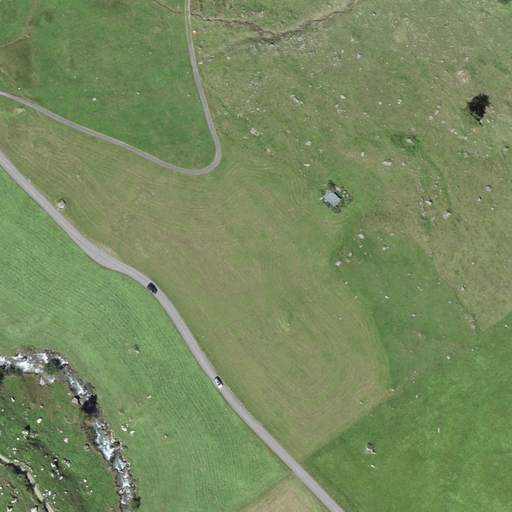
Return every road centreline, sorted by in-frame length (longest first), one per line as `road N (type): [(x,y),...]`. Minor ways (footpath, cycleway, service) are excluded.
road 1 (tertiary): [(0,157),(88,246),(147,282),(224,390),(338,511)]
road 2 (track): [(0,91),(195,174),(217,171),(221,153),(193,51),(190,0)]
